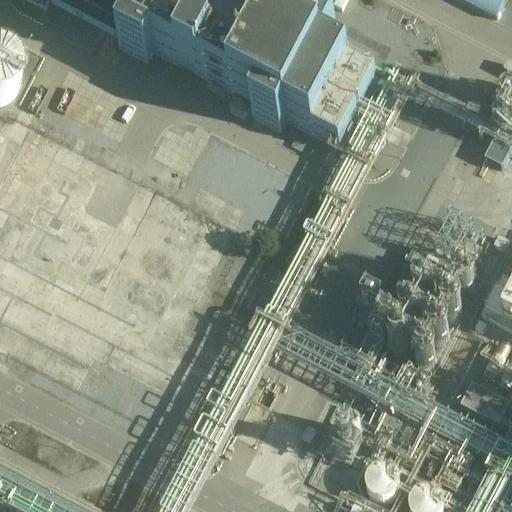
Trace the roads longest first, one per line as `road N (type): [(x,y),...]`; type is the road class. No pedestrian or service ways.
road 1 (unknown): [(0,10),(198,104),(391,213)]
road 2 (unknown): [(235,511),(391,213)]
road 3 (unknown): [(391,213),(468,30)]
